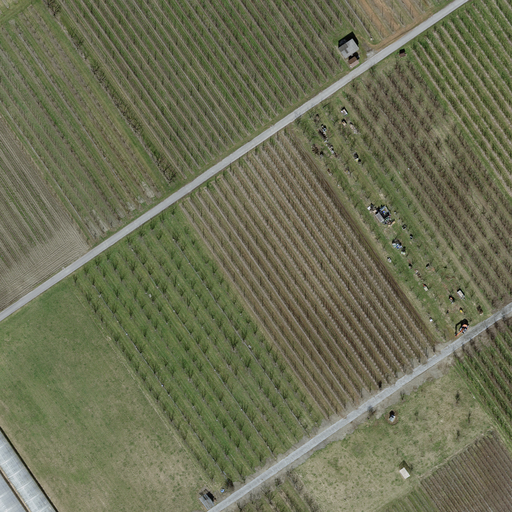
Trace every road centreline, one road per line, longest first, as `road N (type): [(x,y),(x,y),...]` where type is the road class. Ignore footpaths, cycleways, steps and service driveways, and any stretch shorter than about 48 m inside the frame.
road 1 (unclassified): [(0,316),(461,0)]
road 2 (track): [(211,511),(511,305)]
